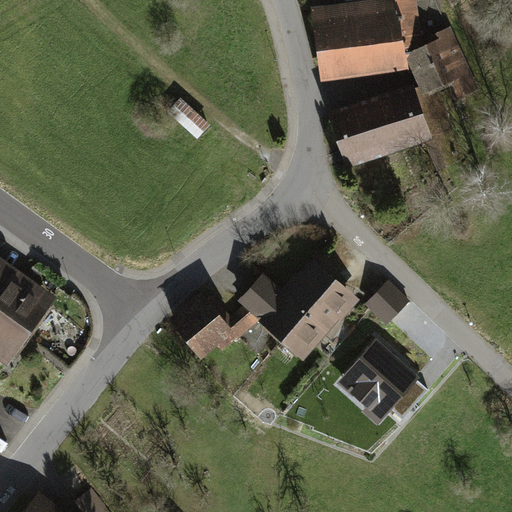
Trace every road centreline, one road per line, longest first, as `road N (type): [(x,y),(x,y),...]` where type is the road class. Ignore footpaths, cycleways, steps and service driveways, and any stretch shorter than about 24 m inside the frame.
road 1 (track): [(90,0),(138,49),(311,189)]
road 2 (residential): [(311,189),(511,386)]
road 3 (residential): [(0,492),(144,311)]
road 4 (residential): [(144,311),(311,189)]
road 5 (residential): [(311,189),(309,102),(286,0)]
road 6 (residential): [(144,311),(0,207)]
